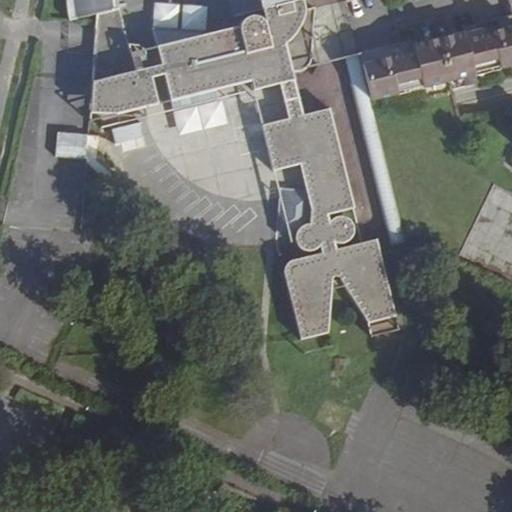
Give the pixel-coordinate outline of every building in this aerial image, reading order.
[(259,0),(261,6),(275,17),(262,21),(259,18),(257,17),(253,16),(250,17),(245,17),(243,19),(241,21),(240,22),(238,25),(238,26),(163,44),(159,45),(159,57),(158,62),(106,74),(114,0),(71,0),(72,2),(74,12),(101,6),(98,39),(90,107),(118,111),(220,87),(248,80),(250,87),(278,81),(288,120),(262,126),(275,176),(301,169),(303,178),(277,185),(285,222),(312,215),(315,223),(311,226),(309,229),(307,232),(307,235),(307,238),(308,241),(311,244),(313,247),(316,249),(321,250),(322,255),(283,264),(302,342),(332,335),(334,287),(346,284),(369,325),(394,319),(374,242),(338,251),(337,246),(341,244),(344,242),(345,239),(346,235),(345,230),(343,225),(340,222),(338,221),(335,220),(331,220),(329,212),(351,207),(347,190),(328,111),(305,117),(289,55),(305,52),(309,4),(302,5),(301,0),(259,0)] [(511,25),(510,17),(475,25),(456,29),(458,36),(460,43),(511,30),(511,25)] [(408,56),(361,67),(370,103),(393,97),(391,88),(414,82),(417,92),(468,79),(466,70),(491,64),(493,74),(511,68),(511,30),(460,43),(458,36),(406,48),(408,56)] [(398,45),(358,54),(361,67),(408,56),(406,48),(405,43),(398,45)] [(401,230),(374,121),(372,113),(370,103),(361,67),(358,54),(346,57),(390,234),(401,230)] [(466,70),(468,79),(493,74),(491,64),(466,70)] [(391,88),(393,97),(417,92),(414,82),(391,88)] [(119,141),(142,135),(139,122),(115,128),(119,141)] [(55,132),(54,158),(84,159),(86,134),(55,132)] [(208,511),(217,494),(205,488),(193,511),(208,511)] [(183,511),(168,493),(147,511),(148,511),(183,511)]
